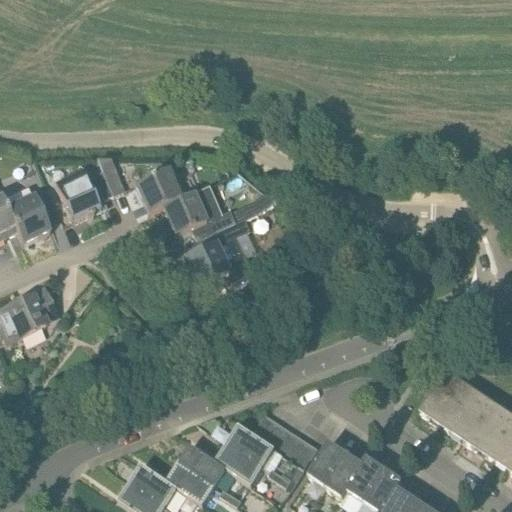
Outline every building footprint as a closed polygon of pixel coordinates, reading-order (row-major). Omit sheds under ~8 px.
[(124,195),(116,177),(114,172),(103,178),(102,176),(102,177),(112,200),(113,200),(124,195)] [(112,200),(102,177),(87,183),(83,175),(54,189),(71,227),(86,221),(87,222),(88,223),(89,223),(92,222),(93,221),(93,219),(92,218),(100,214),(96,207),(112,200)] [(163,213),(180,205),(166,176),(135,190),(149,219),(163,213)] [(229,216),(218,221),(206,194),(180,205),(163,213),(176,242),(191,235),(196,246),(197,246),(209,240),(214,237),(215,237),(235,228),(229,216)] [(49,237),(34,203),(33,201),(6,214),(16,237),(22,249),(49,237)] [(0,202),(0,244),(16,237),(6,214),(0,202)] [(235,241),(249,234),(244,224),(235,228),(197,246),(196,246),(191,248),(196,257),(185,262),(199,291),(223,279),(227,288),(232,286),(252,277),(235,241)] [(0,329),(2,334),(0,335),(0,341),(4,339),(8,347),(18,343),(44,331),(42,327),(55,321),(49,309),(43,295),(30,301),(31,304),(0,318),(0,329)] [(511,421),(446,378),(420,417),(431,425),(432,423),(441,429),(440,431),(453,440),(454,437),(464,443),(462,446),(475,454),(477,452),(486,458),(484,460),(498,469),(499,467),(508,473),(507,475),(511,478),(511,421)] [(34,406),(42,398),(33,389),(22,400),(14,408),(23,417),(34,406)] [(264,443),(267,438),(275,426),(265,419),(251,440),(261,447),(264,443)] [(261,447),(272,454),(286,432),(275,426),(267,438),(264,443),(261,447)] [(238,432),(226,450),(263,474),(275,456),(274,456),(272,454),(261,447),(251,440),(238,432)] [(275,456),(282,461),(297,440),(286,432),(272,454),(275,456),(274,456),(275,456)] [(282,461),(293,468),(307,447),(297,440),(282,461)] [(293,468),(303,475),(318,454),(307,447),(293,468)] [(325,492),(346,460),(328,449),(307,481),(325,492)] [(215,468),(226,475),(251,492),(263,474),(226,450),(215,468)] [(226,475),(215,468),(190,451),(178,469),(214,493),(226,475)] [(342,503),(367,465),(366,464),(362,471),(346,460),(325,492),(342,503)] [(363,508),(384,476),(367,465),(342,503),(343,504),(348,497),(363,508)] [(203,511),(214,493),(178,469),(166,487),(178,494),(203,511)] [(166,511),(178,494),(166,487),(141,471),(129,489),(164,511),(166,511)] [(268,480),(277,486),(280,481),(272,475),(268,480)] [(385,511),(401,488),(384,476),(363,508),(369,511),(385,511)] [(280,481),(277,486),(286,493),(290,487),(280,481)] [(409,511),(414,506),(398,495),(402,488),(401,488),(385,511),(409,511)] [(125,511),(164,511),(129,489),(118,507),(125,511)] [(223,495),(219,501),(228,507),(232,501),(223,495)] [(237,511),(241,507),(232,501),(228,507),(235,511),(237,511)]
